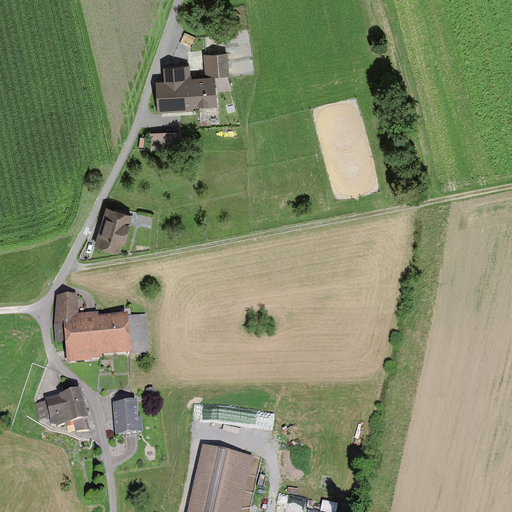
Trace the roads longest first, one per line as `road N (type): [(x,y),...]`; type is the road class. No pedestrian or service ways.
road 1 (residential): [(113,511),(94,403),(53,358),(47,307),(140,122),(181,0)]
road 2 (track): [(67,270),(511,185)]
